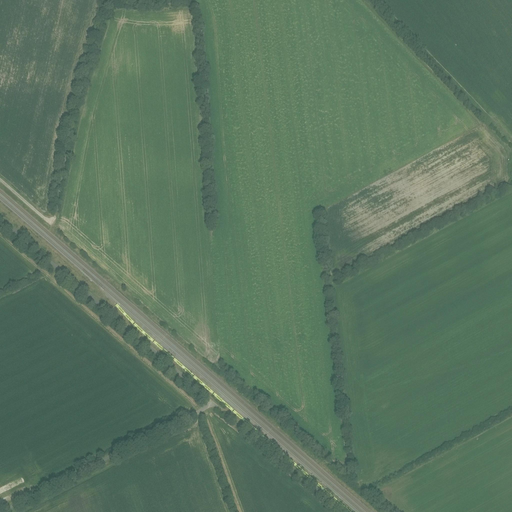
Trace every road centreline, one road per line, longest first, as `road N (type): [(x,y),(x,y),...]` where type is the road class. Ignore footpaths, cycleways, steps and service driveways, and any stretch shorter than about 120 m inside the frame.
road 1 (residential): [(5,511),(217,404)]
road 2 (unclassified): [(56,204),(108,0)]
